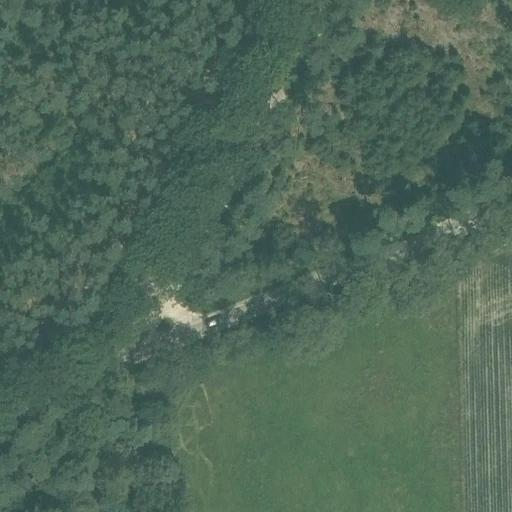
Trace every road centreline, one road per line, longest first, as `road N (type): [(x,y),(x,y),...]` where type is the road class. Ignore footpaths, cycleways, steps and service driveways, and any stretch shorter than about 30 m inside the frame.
road 1 (unclassified): [(0,424),(121,359),(511,210)]
road 2 (track): [(329,0),(165,291)]
